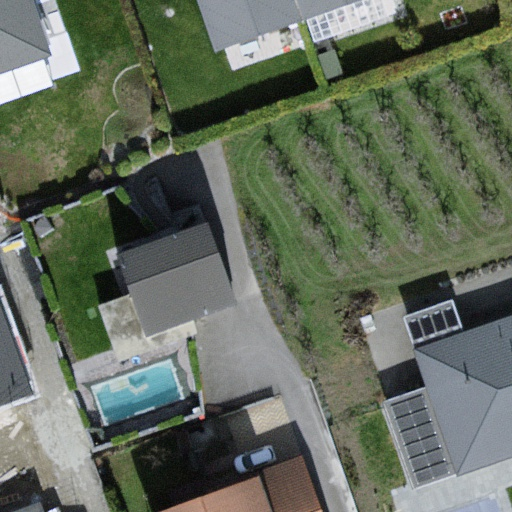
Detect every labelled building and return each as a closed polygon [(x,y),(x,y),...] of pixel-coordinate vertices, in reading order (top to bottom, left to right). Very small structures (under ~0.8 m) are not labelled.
[(0,0),(0,76),(56,57),(33,0),(0,0)] [(192,0),(207,39),(335,0),(192,0)] [(106,248),(143,334),(237,294),(200,208),(106,248)] [(0,298),(0,407),(34,396),(0,298)] [(445,307),(398,325),(423,397),(374,411),(407,494),(448,476),(511,457),(511,319),(452,339),(445,307)] [(147,498),(150,511),(303,511),(288,458),(147,498)]
